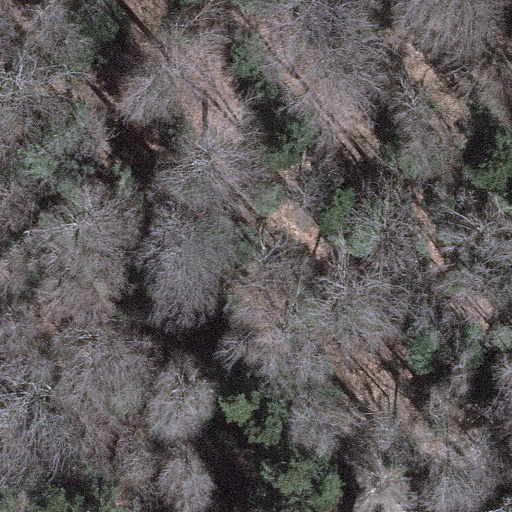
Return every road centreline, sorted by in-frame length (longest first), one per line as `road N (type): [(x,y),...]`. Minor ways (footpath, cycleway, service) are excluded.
road 1 (track): [(511,191),(475,156),(439,70),(423,0)]
road 2 (track): [(511,395),(402,511)]
